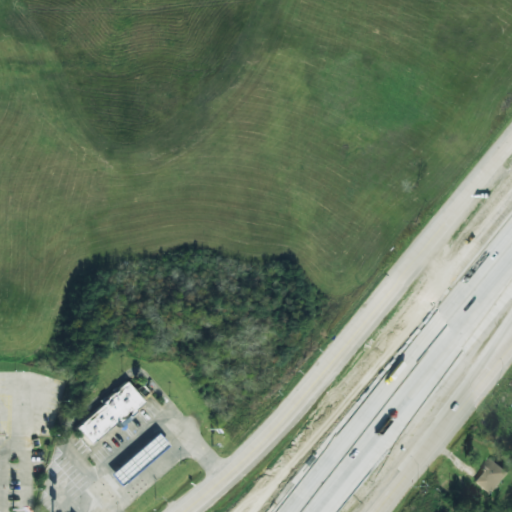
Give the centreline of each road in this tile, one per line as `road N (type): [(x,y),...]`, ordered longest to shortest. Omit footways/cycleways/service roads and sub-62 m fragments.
road 1 (tertiary): [(456,211),(276,426),(181,511)]
road 2 (motorway): [(511,216),(266,511)]
road 3 (motorway): [(316,511),(511,275)]
road 4 (motorway): [(429,449),(476,354),(511,305)]
road 5 (tertiary): [(429,449),(511,352)]
